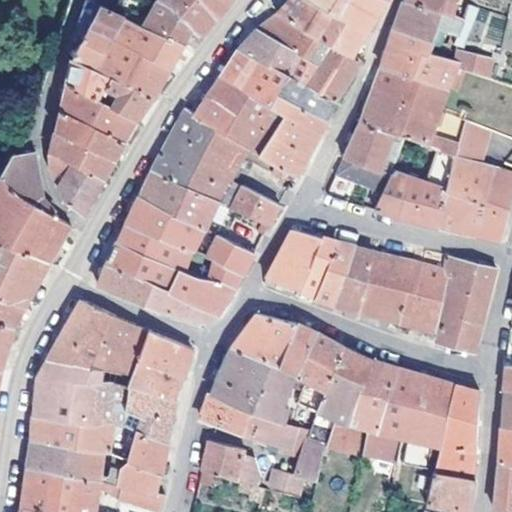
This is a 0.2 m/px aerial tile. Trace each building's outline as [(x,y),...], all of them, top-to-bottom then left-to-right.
[(173,53),(179,43),(140,23),(110,9),(91,0),(81,0),(69,37),(76,41),(69,56),(109,76),(125,43),(167,64),(173,53)] [(184,34),(188,28),(164,10),(148,0),(126,0),(147,9),(140,23),(179,43),(184,34)] [(205,24),(213,17),(193,0),(168,0),(164,10),(188,28),(196,32),(205,24)] [(221,6),(225,0),(193,0),(213,17),(221,6)] [(284,0),(283,1),(274,12),(315,34),(330,10),(312,0),(284,0)] [(312,0),(330,10),(336,0),(312,0)] [(374,11),(381,0),(336,0),(330,10),(315,34),(348,52),(374,11)] [(402,0),(395,21),(392,28),(430,38),(450,44),(461,19),(460,18),(447,13),(404,0),(402,0)] [(404,0),(447,13),(452,0),(404,0)] [(358,57),(348,52),(315,34),(274,12),(254,27),(304,54),(292,78),(330,98),(350,69),(358,57)] [(242,41),(235,48),(292,78),(304,54),(254,27),(242,41)] [(392,28),(389,34),(428,45),(430,38),(392,28)] [(383,55),(378,69),(421,80),(443,87),(453,65),(456,66),(457,61),(425,52),(428,45),(389,34),(383,55)] [(111,77),(149,96),(150,96),(160,78),(167,64),(125,43),(109,76),(111,77)] [(222,68),(217,74),(279,105),(282,99),(292,78),(235,48),(222,68)] [(456,66),(485,76),(488,56),(460,49),(459,52),(457,61),(456,66)] [(109,76),(69,56),(63,83),(100,102),(111,77),(109,76)] [(365,101),(357,122),(393,134),(400,98),(409,102),(421,80),(378,69),(365,101)] [(210,83),(204,92),(267,128),(279,105),(217,74),(210,83)] [(100,102),(132,120),(140,109),(149,96),(111,77),(100,102)] [(327,106),(330,98),(292,78),(282,99),(322,118),(327,106)] [(400,98),(393,134),(404,139),(427,145),(429,133),(435,108),(443,87),(421,80),(409,102),(400,98)] [(120,142),(122,139),(126,130),(132,120),(100,102),(63,83),(59,102),(57,107),(120,142)] [(195,103),(189,111),(212,127),(243,147),(254,153),(267,128),(204,92),(195,103)] [(304,153),(322,118),(282,99),(279,105),(267,128),(254,153),(272,164),(269,173),(281,180),(287,171),(293,174),(304,153)] [(114,151),(120,142),(57,107),(51,105),(50,105),(47,119),(53,121),(53,130),(110,158),(114,151)] [(168,132),(149,169),(182,184),(212,127),(189,111),(181,107),(168,132)] [(346,145),(340,158),(377,172),(393,134),(357,122),(346,145)] [(212,127),(182,184),(214,199),(226,178),(243,147),(212,127)] [(110,158),(53,130),(46,149),(44,148),(46,165),(59,196),(76,166),(99,179),(104,169),(110,158)] [(429,133),(427,145),(438,149),(451,153),(454,142),(429,133)] [(8,152),(0,165),(0,179),(32,203),(40,196),(31,161),(32,149),(20,150),(8,152)] [(438,149),(424,183),(423,185),(441,190),(446,180),(451,181),(454,154),(451,153),(438,149)] [(505,210),(511,188),(511,172),(492,164),(454,154),(451,181),(446,180),(441,190),(448,192),(434,225),(466,232),(498,239),(505,210)] [(340,158),(332,174),(377,192),(386,176),(377,172),(340,158)] [(61,201),(80,213),(87,200),(99,179),(76,166),(59,196),(61,201)] [(140,185),(135,194),(200,226),(214,199),(182,184),(149,169),(140,185)] [(391,213),(409,218),(423,185),(424,183),(388,171),(386,176),(377,192),(371,208),(391,213)] [(226,178),(214,199),(227,205),(239,183),(226,178)] [(0,238),(44,262),(51,249),(66,223),(32,203),(0,179),(0,238)] [(270,213),(276,202),(239,183),(227,205),(264,223),(270,213)] [(409,218),(434,225),(448,192),(441,190),(423,185),(409,218)] [(232,286),(250,250),(200,226),(135,194),(125,215),(116,235),(103,264),(164,291),(177,265),(232,286)] [(301,232),(287,229),(263,277),(297,288),(319,237),(301,232)] [(319,237),(297,288),(312,294),(335,241),(325,239),(319,237)] [(0,295),(20,305),(34,280),(44,262),(0,238),(0,295)] [(335,241),(312,294),(334,304),(354,308),(372,251),(335,241)] [(372,251),(354,308),(377,314),(395,319),(417,263),(372,251)] [(445,288),(485,299),(492,267),(468,260),(442,253),(440,268),(440,272),(448,275),(445,288)] [(417,263),(395,319),(415,324),(431,328),(440,272),(440,268),(417,263)] [(94,286),(159,312),(197,321),(213,313),(164,291),(103,264),(98,277),(94,286)] [(222,300),(232,286),(177,265),(164,291),(213,313),(222,300)] [(445,288),(435,330),(433,340),(470,349),(478,324),(485,299),(445,288)] [(0,320),(11,326),(18,311),(20,305),(0,295),(0,320)] [(111,316),(77,298),(59,331),(44,357),(123,376),(131,359),(144,329),(111,316)] [(294,322),(253,312),(242,326),(229,345),(274,363),(294,322)] [(0,351),(1,348),(11,326),(0,320),(0,351)] [(303,326),(294,322),(274,363),(286,369),(293,371),(313,330),(303,326)] [(187,348),(144,329),(131,359),(178,377),(184,358),(187,348)] [(326,337),(313,330),(293,371),(300,374),(323,384),(339,344),(326,337)] [(359,353),(339,344),(323,384),(314,408),(313,413),(309,425),(305,434),(327,443),(359,453),(368,429),(357,426),(371,358),(359,353)] [(274,363),(229,345),(210,382),(208,392),(256,407),(284,414),(287,400),(280,397),(286,369),(274,363)] [(33,375),(30,415),(80,421),(85,382),(102,383),(120,389),(123,376),(44,357),(33,375)] [(393,366),(371,358),(357,426),(368,429),(373,431),(367,450),(397,459),(401,442),(385,435),(393,366)] [(174,389),(178,377),(131,359),(123,376),(120,389),(170,401),(174,389)] [(511,362),(503,362),(502,376),(501,388),(511,388),(511,362)] [(393,366),(385,435),(401,442),(401,439),(407,441),(428,444),(435,445),(442,421),(451,384),(393,366)] [(166,420),(170,401),(120,389),(102,383),(85,382),(80,421),(101,424),(103,422),(125,427),(162,440),(166,420)] [(464,387),(451,384),(442,421),(473,428),(475,390),(464,387)] [(511,388),(501,388),(499,410),(497,433),(511,434),(511,388)] [(256,407),(208,392),(205,391),(200,407),(197,417),(247,433),(256,407)] [(284,414),(256,407),(247,433),(265,439),(264,443),(276,447),(279,438),(288,441),(296,419),(284,414)] [(28,426),(27,441),(99,452),(101,452),(101,424),(80,421),(30,415),(28,426)] [(305,434),(309,425),(296,419),(288,441),(285,448),(290,449),(298,452),(305,434)] [(470,477),(473,428),(442,421),(435,445),(428,470),(470,477)] [(160,454),(162,440),(125,427),(123,456),(157,472),(160,454)] [(511,434),(497,433),(496,444),(495,463),(511,464),(511,434)] [(327,443),(305,434),(298,452),(294,463),(291,471),(297,473),(298,473),(313,479),(327,443)] [(240,446),(205,438),(201,455),(198,469),(232,478),(239,452),(240,446)] [(25,455),(23,464),(92,479),(99,452),(27,441),(25,455)] [(428,444),(407,441),(402,466),(423,469),(428,444)] [(367,450),(365,456),(396,466),(397,459),(367,450)] [(236,479),(255,484),(258,471),(248,454),(239,452),(232,478),(236,479)] [(156,479),(157,472),(123,456),(114,468),(111,483),(117,484),(153,491),(156,479)] [(511,464),(495,463),(493,480),(491,508),(511,511),(511,464)] [(20,487),(17,507),(41,511),(89,511),(95,488),(113,496),(156,511),(160,493),(153,491),(117,484),(111,483),(102,481),(97,480),(92,479),(23,464),(20,487)] [(297,473),(291,471),(291,473),(275,468),(266,465),(262,481),(293,491),(298,473),(297,473)] [(111,483),(114,468),(105,468),(102,481),(111,483)] [(466,502),(470,477),(428,470),(419,503),(465,509),(466,502)] [(259,494),(260,486),(255,484),(236,479),(234,488),(259,494)] [(262,502),(265,488),(260,486),(259,494),(257,501),(262,502)]
